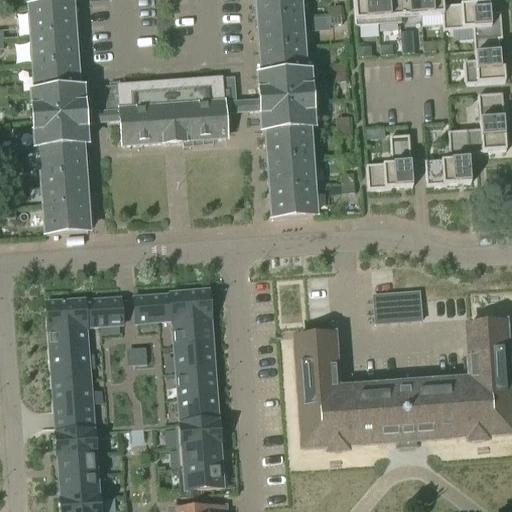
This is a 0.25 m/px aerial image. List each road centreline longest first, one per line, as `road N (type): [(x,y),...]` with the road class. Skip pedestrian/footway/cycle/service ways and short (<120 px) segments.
road 1 (residential): [(511,255),(454,259),(382,239),(233,249)]
road 2 (residential): [(233,249),(250,501)]
road 3 (residential): [(17,511),(0,275)]
road 4 (residential): [(233,249),(0,266)]
